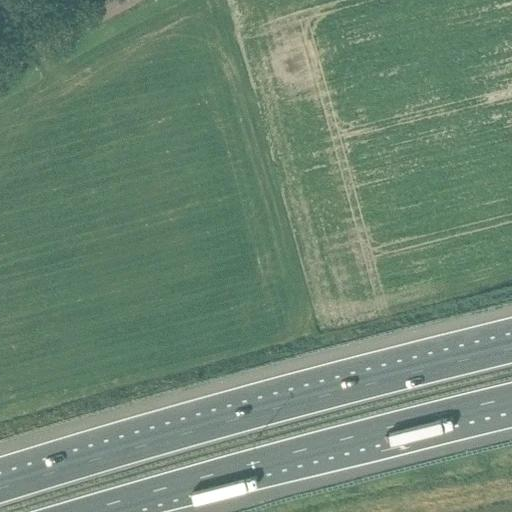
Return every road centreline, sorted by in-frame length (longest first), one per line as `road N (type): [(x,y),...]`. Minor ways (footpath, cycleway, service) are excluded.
road 1 (motorway): [(511,349),(0,491)]
road 2 (motorway): [(87,511),(511,398)]
